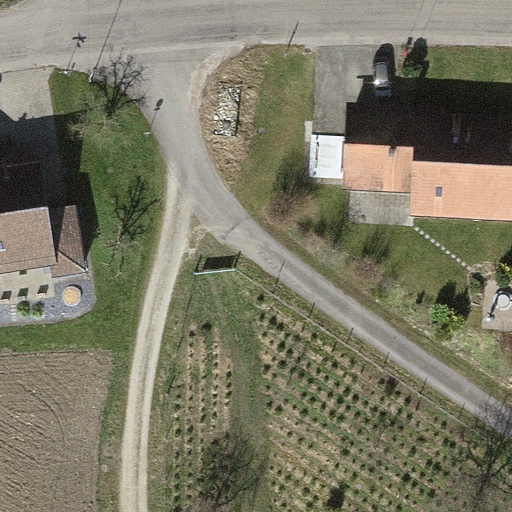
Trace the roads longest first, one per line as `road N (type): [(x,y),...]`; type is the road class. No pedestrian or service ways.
road 1 (unclassified): [(511,422),(245,240),(188,169),(143,27)]
road 2 (tertiary): [(511,16),(429,10),(143,27)]
road 3 (track): [(132,511),(129,479),(151,339),(188,169)]
road 4 (tertiary): [(143,27),(0,47)]
